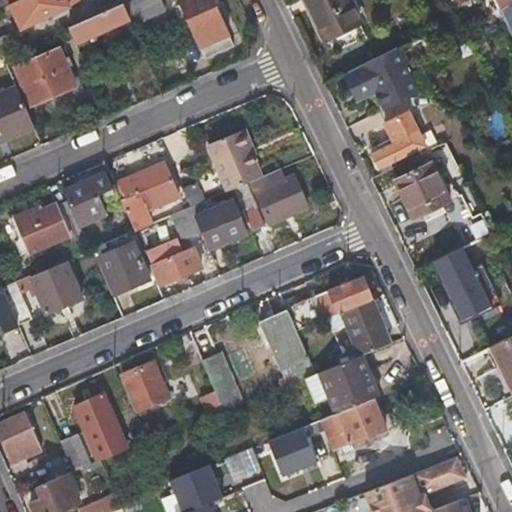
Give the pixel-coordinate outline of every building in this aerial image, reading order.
[(68,7),(64,0),(17,0),(9,4),(21,28),(68,7)] [(165,11),(160,0),(130,0),(123,3),(130,20),(132,25),(165,11)] [(181,0),(206,57),(232,47),(211,0),(181,0)] [(308,0),(329,40),(361,25),(347,0),(308,0)] [(511,0),(496,0),(508,24),(511,31),(511,0)] [(123,3),(67,27),(76,49),(85,45),(84,42),(130,20),(123,3)] [(511,31),(508,24),(490,33),(495,44),(511,35),(511,31)] [(0,36),(0,55),(3,55),(18,48),(10,32),(0,36)] [(141,80),(154,75),(138,37),(124,43),(141,80)] [(419,90),(398,47),(391,50),(413,94),(419,91),(419,90)] [(75,86),(58,48),(15,66),(33,104),(75,86)] [(375,92),(383,108),(413,94),(391,50),(345,74),(354,92),(358,90),(362,98),(375,92)] [(82,62),(92,84),(102,79),(92,57),(82,62)] [(358,100),(362,98),(358,90),(354,92),(358,100)] [(0,142),(35,127),(25,105),(0,115),(0,142)] [(428,149),(438,144),(431,131),(421,135),(409,112),(385,124),(392,138),(370,150),(379,169),(426,146),(428,149)] [(209,147),(228,190),(232,188),(245,183),(259,177),(260,176),(248,149),(254,147),(247,131),(209,147)] [(266,174),(254,147),(248,149),(260,176),(266,174)] [(450,200),(431,163),(394,181),(414,219),(450,200)] [(164,164),(115,185),(135,230),(150,224),(140,201),(148,198),(154,209),(178,199),(164,164)] [(285,180),(279,168),(266,174),(260,176),(259,177),(264,189),(257,192),(270,225),(307,210),(293,177),(285,180)] [(106,176),(64,193),(68,202),(81,231),(84,238),(111,226),(103,206),(117,201),(106,176)] [(195,181),(182,187),(190,206),(204,200),(195,181)] [(232,188),(251,233),(264,227),(245,183),(232,188)] [(81,231),(68,202),(18,224),(23,238),(20,239),(21,241),(17,243),(22,256),(81,231)] [(232,202),(216,209),(230,241),(246,234),(232,202)] [(190,206),(170,215),(182,243),(202,235),(195,218),(190,206)] [(216,209),(195,218),(202,235),(208,251),(230,241),(216,209)] [(477,253),(489,247),(485,238),(472,244),(477,253)] [(151,279),(136,243),(101,257),(117,294),(151,279)] [(467,258),(477,253),(472,244),(435,262),(438,267),(465,254),(467,258)] [(162,285),(201,269),(192,248),(183,251),(180,245),(150,257),(162,285)] [(465,254),(438,267),(459,311),(486,297),(467,258),(465,254)] [(83,301),(68,264),(32,279),(47,315),(83,301)] [(2,288),(18,325),(36,317),(25,292),(30,290),(28,284),(30,283),(28,277),(2,288)] [(331,317),(372,301),(363,279),(316,299),(319,306),(315,308),(312,301),(300,306),(298,302),(287,307),(290,316),(296,331),(304,328),(331,317)] [(4,330),(18,325),(2,288),(0,288),(0,324),(4,330)] [(388,340),(372,301),(331,317),(337,330),(348,326),(359,351),(388,340)] [(301,380),(314,374),(303,347),(296,331),(290,316),(264,328),(281,368),(294,363),(299,374),(301,380)] [(296,331),(303,347),(311,344),(304,328),(296,331)] [(511,336),(490,347),(501,369),(511,391),(511,336)] [(221,353),(203,361),(211,381),(220,401),(238,393),(221,353)] [(379,398),(361,355),(322,371),(339,414),(374,400),(379,398)] [(170,398),(154,362),(124,375),(139,411),(170,398)] [(502,403),(511,398),(511,391),(501,369),(488,375),(502,403)] [(280,382),(282,388),(301,380),(299,374),(280,382)] [(211,417),(224,412),(220,401),(211,381),(198,386),(211,417)] [(224,412),(243,404),(238,393),(220,401),(224,412)] [(124,443),(103,395),(73,407),(89,444),(91,443),(96,454),(124,443)] [(374,400),(339,414),(336,416),(343,434),(331,438),(336,450),(386,430),(374,400)] [(40,452),(25,415),(0,425),(0,435),(12,464),(40,452)] [(336,416),(325,420),(331,438),(343,434),(336,416)] [(307,427),(265,443),(278,476),(320,460),(307,427)] [(80,448),(65,453),(73,473),(90,466),(84,451),(82,452),(80,448)] [(466,480),(457,458),(392,484),(396,496),(432,482),(436,492),(466,480)] [(212,464),(170,480),(182,511),(184,511),(225,497),(212,464)] [(69,487),(64,477),(37,488),(42,498),(32,502),(35,511),(62,511),(82,504),(74,485),(69,487)] [(121,503),(118,495),(78,511),(110,511),(123,507),(121,503)] [(473,511),(469,497),(432,511),(473,511)]
